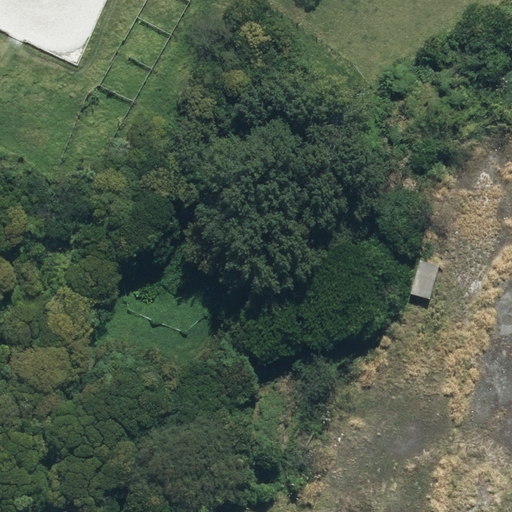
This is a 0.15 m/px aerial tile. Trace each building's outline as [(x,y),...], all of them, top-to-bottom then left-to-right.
[(433,299),(441,264),(419,259),(411,294),(433,299)] [(511,270),(506,269),(498,301),(511,304),(511,270)] [(427,299),(399,295),(397,311),(425,315),(427,299)] [(414,352),(419,317),(401,314),(396,350),(414,352)] [(387,391),(396,361),(377,355),(368,386),(387,391)] [(463,393),(441,392),(440,414),(462,416),(463,393)]
